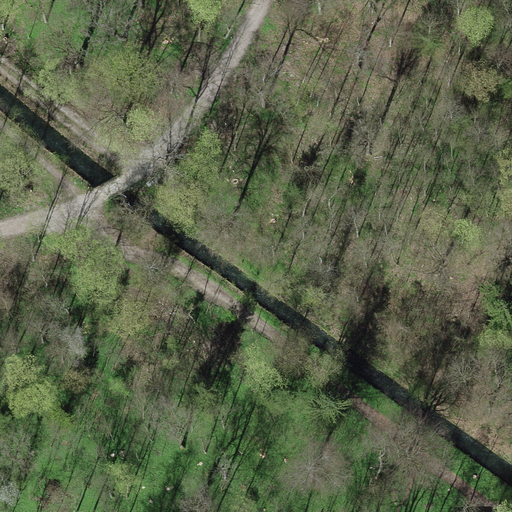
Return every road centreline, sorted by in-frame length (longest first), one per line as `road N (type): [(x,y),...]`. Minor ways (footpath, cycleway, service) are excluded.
road 1 (track): [(57,212),(236,303),(494,511)]
road 2 (track): [(256,0),(226,56),(152,156),(95,197),(0,225)]
